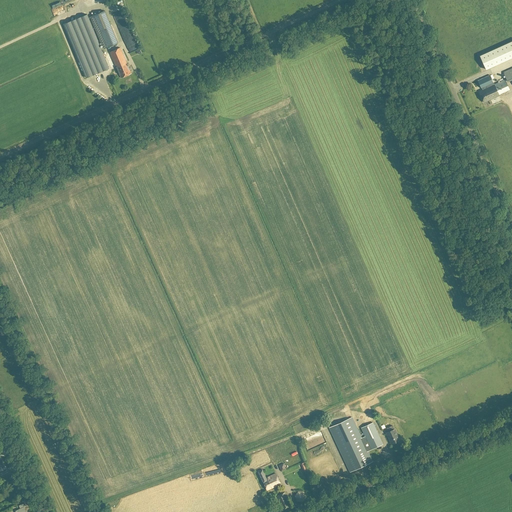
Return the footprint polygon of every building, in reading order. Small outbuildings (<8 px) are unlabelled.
[(58,13),(63,12),(62,5),(54,6),(55,11),(52,11),(53,15),(56,14),(55,10),(58,10),(58,13)] [(105,11),(91,17),(104,49),(118,43),(105,11)] [(86,15),(72,21),(63,24),(85,79),(108,69),(106,64),(86,15)] [(486,70),(511,57),(511,41),(480,56),(486,70)] [(110,52),(117,69),(121,78),(131,74),(120,48),(110,52)] [(511,68),(503,73),(508,82),(511,80),(511,68)] [(478,81),(481,89),(483,88),(484,90),(479,92),(484,103),(500,96),(499,95),(510,90),(505,80),(489,87),(488,85),(493,83),(490,76),(478,81)] [(7,345),(11,354),(16,352),(12,343),(7,345)] [(362,438),(352,417),(329,428),(349,473),(373,462),(368,451),(383,445),(373,423),(361,428),(365,437),(362,438)] [(386,433),(392,444),(400,441),(395,429),(394,429),(393,426),(387,428),(389,432),(386,433)] [(315,447),(307,451),(309,457),(318,453),(315,447)] [(280,484),(276,474),(266,478),(262,469),(258,471),(267,490),(280,484)] [(297,502),(303,502),(305,497),(304,492),(298,492),(295,497),(297,502)] [(276,497),(276,498),(274,499),(275,502),(278,501),(282,511),(291,507),(285,493),(276,497)] [(20,509),(16,511),(25,511),(24,508),(27,506),(25,503),(19,506),(20,509)]
